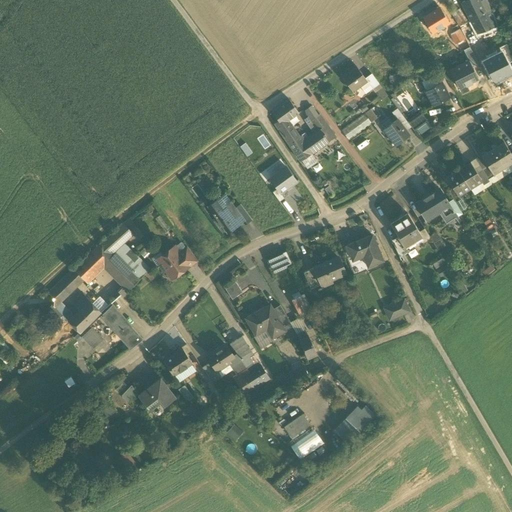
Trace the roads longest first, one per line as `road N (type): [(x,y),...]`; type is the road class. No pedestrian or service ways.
road 1 (track): [(0,325),(93,239),(258,112),(173,0)]
road 2 (residential): [(334,218),(258,245),(221,270),(150,344),(0,456)]
road 3 (residential): [(429,0),(258,112),(334,218)]
road 4 (track): [(418,320),(511,479)]
road 5 (residential): [(511,97),(433,143),(367,203)]
road 6 (residential): [(367,203),(418,320)]
